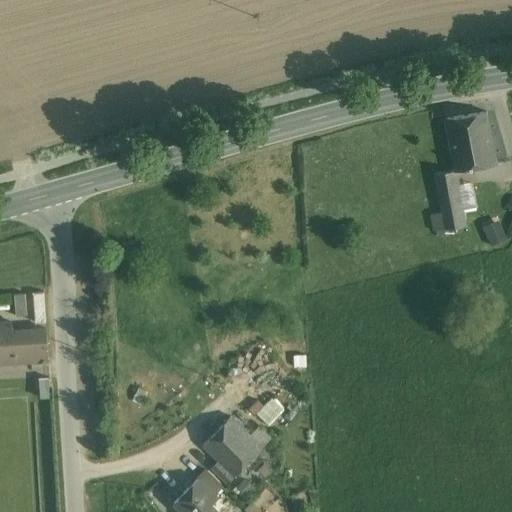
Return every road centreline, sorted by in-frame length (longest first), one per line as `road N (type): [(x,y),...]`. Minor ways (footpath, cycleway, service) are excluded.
road 1 (secondary): [(511,76),(407,94),(41,196)]
road 2 (unclassified): [(72,511),(56,240),(41,196)]
